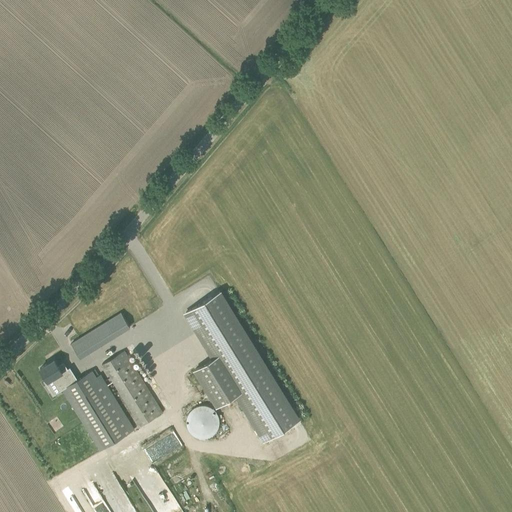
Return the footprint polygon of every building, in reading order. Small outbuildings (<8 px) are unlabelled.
[(195,369),(217,405),(236,394),(264,440),(298,419),(219,291),(186,312),(214,358),(195,369)] [(79,356),(129,326),(121,313),(71,343),(79,356)] [(139,426),(161,413),(123,350),(101,364),(106,373),(104,374),(107,379),(110,378),(139,426)] [(99,449),(129,431),(134,428),(100,374),(99,375),(95,368),(92,370),(77,379),(69,366),(67,368),(63,361),(57,364),(54,359),(40,368),(48,381),(56,376),(63,388),(61,389),(86,429),(86,430),(98,450),(99,449)] [(201,438),(203,438),(205,438),(206,437),(208,437),(209,436),(211,436),(212,435),(213,434),(215,433),(216,431),(217,430),(217,429),(218,427),(219,425),(219,424),(219,422),(219,421),(219,419),(219,417),(218,416),(218,414),(217,413),(216,412),(215,410),(214,409),(213,408),(212,408),(211,407),(209,406),(208,406),(206,405),(205,405),(203,405),(201,405),(200,405),(199,405),(197,406),(195,406),(194,407),(193,408),(191,409),(190,410),(189,411),(189,412),(188,414),(187,415),(187,417),(186,418),(186,420),(186,422),(186,423),(186,425),(187,427),(188,428),(188,429),(189,431),(190,432),(191,433),(192,434),(194,435),(195,436),(197,437),(198,437),(200,438),(201,438)] [(174,431),(148,447),(156,460),(182,444),(174,431)]
